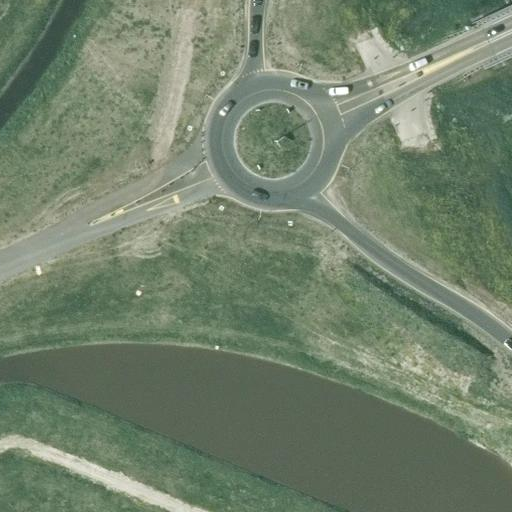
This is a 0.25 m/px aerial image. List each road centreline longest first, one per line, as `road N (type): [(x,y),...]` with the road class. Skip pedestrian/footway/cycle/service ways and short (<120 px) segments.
road 1 (trunk): [(303,194),(511,372)]
road 2 (tertiary): [(210,143),(57,239)]
road 3 (tertiary): [(57,239),(227,183)]
road 4 (primary): [(474,50),(315,99)]
road 5 (primary): [(332,136),(474,50)]
